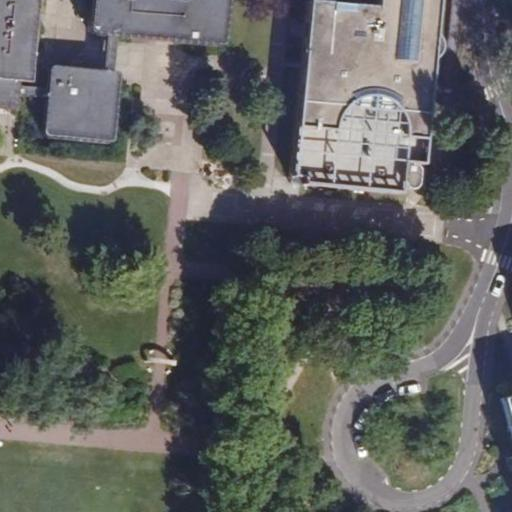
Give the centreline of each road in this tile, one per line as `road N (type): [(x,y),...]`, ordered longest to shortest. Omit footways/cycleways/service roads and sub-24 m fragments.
road 1 (residential): [(470,347),(363,383),(345,400),(332,436),(343,477),(390,506),(413,505),(452,485),(473,433)]
road 2 (residential): [(511,128),(485,60),(486,0)]
road 3 (residential): [(470,347),(511,233)]
